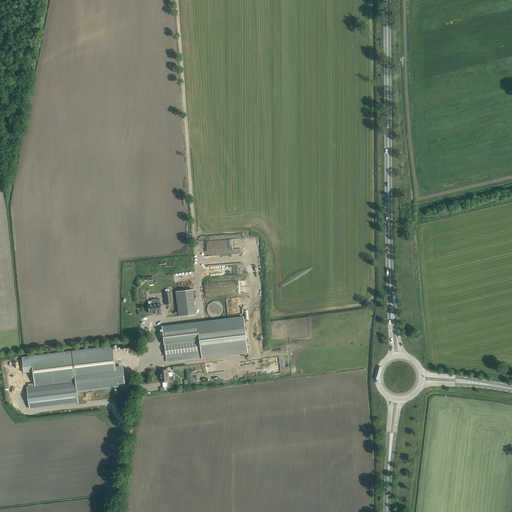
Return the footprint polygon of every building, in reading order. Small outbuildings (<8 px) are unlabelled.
[(175,290),(178,315),(195,314),(192,288),(175,290)] [(156,299),(152,299),(152,304),(148,304),(149,313),(154,312),(154,313),(155,313),(157,313),(157,312),(162,311),(161,303),(160,303),(160,299),(156,299)] [(208,305),(207,307),(207,310),(207,312),(209,314),(210,316),(213,318),(215,318),(218,318),(220,317),(222,315),(223,313),(224,311),(224,308),(223,306),(222,303),(220,302),(217,301),(215,301),(212,302),(210,303),(208,305)] [(244,317),(162,327),(167,362),(248,352),(244,317)] [(113,346),(22,357),(24,372),(33,371),(35,386),(26,387),(28,408),(78,402),(77,391),(125,385),(123,370),(116,371),(113,346)] [(161,382),(166,382),(174,381),(174,376),(169,376),(168,369),(160,370),(161,382)]
